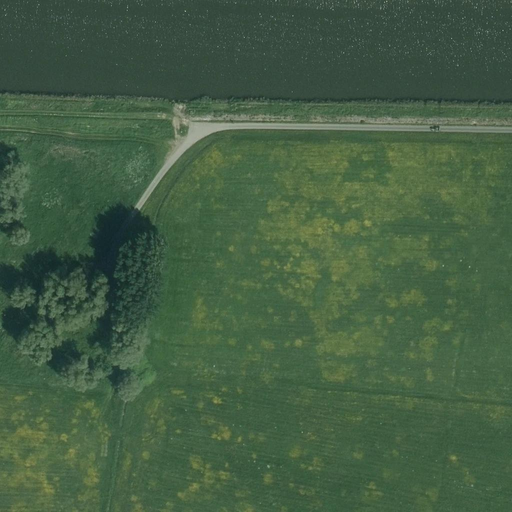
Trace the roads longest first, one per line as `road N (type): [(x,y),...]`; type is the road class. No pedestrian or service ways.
road 1 (unclassified): [(511,134),(221,128),(185,145),(133,215)]
road 2 (track): [(0,112),(175,115),(183,147)]
road 3 (track): [(0,328),(43,284),(109,271),(133,215)]
